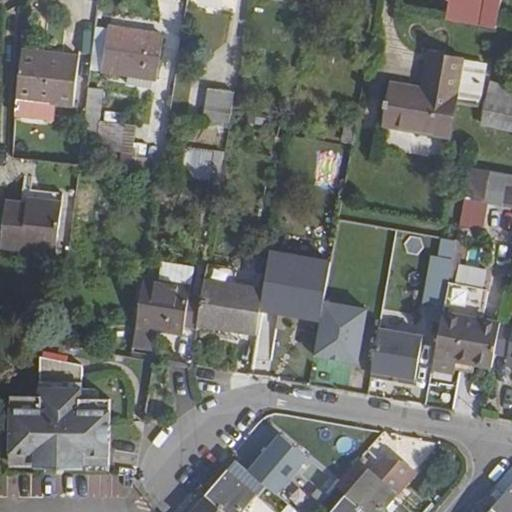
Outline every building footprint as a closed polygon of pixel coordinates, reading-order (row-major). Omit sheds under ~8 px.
[(500,0),(450,0),(446,20),(496,29),(500,0)] [(107,26),(107,29),(101,72),(155,80),(162,34),(107,26)] [(107,29),(96,28),(91,71),(101,72),(107,29)] [(79,57),(20,50),(14,98),(72,106),(79,57)] [(465,58),(428,51),(420,88),(459,95),(465,61),(465,58)] [(459,99),(482,103),(487,80),(489,65),(465,61),(459,95),(420,88),(392,83),(384,125),(451,135),(459,99)] [(511,85),(491,81),(489,92),(511,96),(511,85)] [(103,91),(88,89),(81,147),(96,150),(99,120),(103,91)] [(234,93),(207,89),(202,117),(217,120),(229,123),(234,93)] [(511,96),(489,92),(482,123),(511,129),(511,96)] [(229,129),(230,123),(229,123),(217,120),(205,119),(204,127),(216,129),(216,126),(229,129)] [(136,125),(99,120),(96,150),(132,154),(136,125)] [(224,153),(186,147),(181,177),(219,183),(224,153)] [(511,175),(469,167),(458,225),(481,229),(485,203),(511,207),(511,175)] [(219,183),(181,177),(180,183),(218,189),(219,183)] [(57,252),(62,204),(27,200),(26,204),(5,202),(0,246),(57,252)] [(437,254),(453,257),(456,241),(439,239),(437,254)] [(424,257),(422,307),(445,309),(447,258),(424,257)] [(194,268),(161,262),(158,281),(191,286),(194,268)] [(454,281),(483,285),(485,269),(456,265),(454,281)] [(158,281),(142,278),(135,327),(153,330),(183,335),(184,326),(190,294),(191,286),(158,281)] [(205,281),(202,295),(197,324),(257,334),(264,290),(205,281)] [(202,295),(190,294),(184,326),(197,328),(197,324),(202,295)] [(501,322),(444,312),(433,369),(455,373),(458,361),(493,367),(495,354),(501,322)] [(511,323),(501,322),(495,354),(509,357),(511,357),(511,323)] [(135,327),(131,347),(150,350),(153,330),(135,327)] [(411,383),(418,334),(372,328),(366,376),(411,383)] [(24,412),(9,412),(8,460),(24,459),(24,467),(44,468),(45,471),(73,471),(73,468),(109,468),(109,402),(80,401),(81,368),(39,361),(38,400),(24,400),(24,412)] [(356,463),(337,486),(349,496),(367,511),(381,511),(397,494),(417,471),(400,457),(388,459),(374,475),(370,471),(368,474),(356,463)] [(24,459),(8,460),(8,468),(24,467),(24,459)] [(221,465),(200,489),(207,496),(226,511),(241,511),(264,485),(238,462),(229,472),(221,465)] [(511,511),(511,489),(492,511),(511,511)] [(226,511),(207,496),(193,511),(226,511)] [(334,511),(367,511),(349,496),(334,511)]
